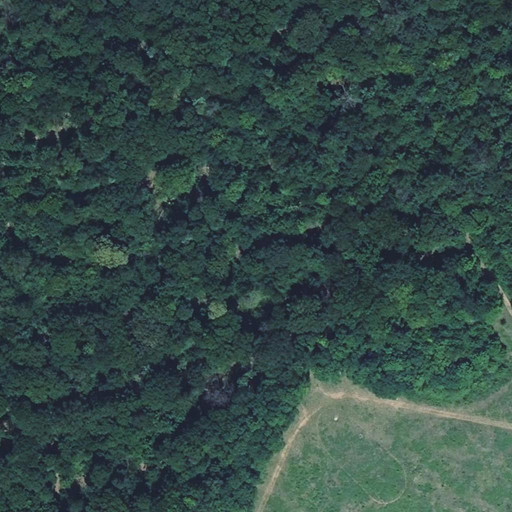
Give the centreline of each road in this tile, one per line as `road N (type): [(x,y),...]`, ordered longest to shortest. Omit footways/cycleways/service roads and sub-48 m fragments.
road 1 (track): [(65,511),(0,148)]
road 2 (track): [(511,310),(469,233),(470,202),(378,0)]
